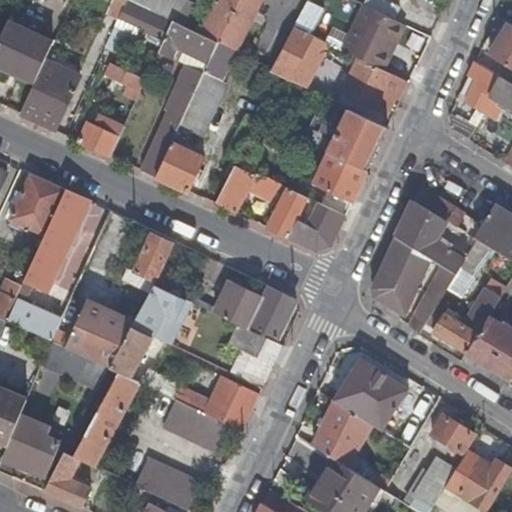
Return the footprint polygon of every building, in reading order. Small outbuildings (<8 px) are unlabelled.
[(125,4),(126,0),(111,0),(102,22),(114,27),(119,17),(125,4)] [(127,0),(172,22),(182,0),(127,0)] [(182,0),(172,22),(176,24),(187,1),(186,0),(182,0)] [(217,43),(218,43),(239,0),(216,0),(199,34),(217,43)] [(239,0),(218,43),(235,51),(261,0),(239,0)] [(271,68),(293,28),(302,11),(307,0),(290,0),(258,62),(271,68)] [(365,0),(363,5),(364,6),(394,21),(400,9),(382,0),(365,0)] [(176,24),(182,27),(194,4),(189,1),(187,1),(176,24)] [(167,25),(125,4),(119,17),(138,27),(162,38),(167,25)] [(364,6),(342,51),(357,58),(359,59),(382,70),(391,53),(387,52),(392,42),(395,43),(404,26),(394,21),(364,6)] [(44,60),(50,48),(40,44),(46,30),(20,17),(13,32),(3,28),(0,34),(0,70),(32,85),(44,60)] [(138,27),(119,17),(114,27),(105,47),(109,49),(108,51),(114,54),(125,32),(134,36),(138,27)] [(208,62),(217,43),(199,34),(182,27),(176,24),(172,22),(158,51),(178,61),(182,51),(208,62)] [(511,23),(510,22),(490,53),(511,67),(511,23)] [(312,37),(293,28),(271,68),(270,70),(289,80),(312,37)] [(327,44),(312,37),(289,80),(304,87),(327,44)] [(221,80),(235,51),(218,43),(217,43),(208,62),(203,73),(182,119),(178,127),(200,137),(225,83),(221,80)] [(186,65),(203,73),(208,62),(182,51),(178,61),(186,65)] [(382,70),(359,59),(345,88),(360,94),(357,100),(376,108),(383,95),(392,74),(382,70)] [(19,114),(53,130),(78,76),(44,60),(32,85),(19,114)] [(469,75),(471,76),(479,81),(469,97),(466,102),(494,120),(502,102),(511,108),(511,152),(505,163),(511,167),(511,82),(476,60),(469,75)] [(139,93),(147,75),(124,64),(120,74),(127,77),(123,86),(139,93)] [(170,143),(178,127),(182,119),(203,73),(186,65),(166,107),(168,108),(140,170),(155,177),(163,159),(170,143)] [(400,78),(392,74),(383,95),(390,98),(400,78)] [(462,92),(469,97),(479,81),(471,76),(462,92)] [(360,94),(345,88),(343,93),(357,100),(360,94)] [(387,128),(349,109),(332,144),(316,136),(311,145),(329,154),(366,172),(387,128)] [(258,119),(246,113),(235,134),(241,137),(248,141),(258,119)] [(457,116),(452,124),(454,131),(469,141),(477,129),(457,116)] [(109,156),(123,128),(98,117),(93,127),(87,124),(79,142),(109,156)] [(241,137),(235,134),(225,154),(231,157),(241,137)] [(201,157),(170,143),(163,159),(155,177),(187,192),(202,158),(201,157)] [(366,172),(329,154),(315,183),(328,190),(321,204),(345,215),(366,172)] [(308,198),(256,172),(254,176),(236,167),(215,205),(235,214),(247,190),(279,207),(267,228),(288,238),(308,198)] [(44,237),(65,191),(31,175),(9,221),(44,237)] [(421,186),(397,238),(431,258),(444,265),(445,266),(457,273),(460,269),(466,260),(436,242),(449,221),(459,228),(468,215),(421,186)] [(46,290),(88,201),(65,191),(44,237),(29,269),(24,280),(46,290)] [(330,246),(345,215),(321,204),(308,198),(288,238),(315,251),(330,246)] [(477,239),(478,240),(492,248),(511,260),(511,231),(511,228),(511,213),(497,204),(485,226),(477,239)] [(144,304),(154,285),(155,282),(153,281),(171,243),(152,235),(134,274),(137,275),(133,284),(124,280),(126,274),(101,262),(87,291),(76,286),(60,321),(50,341),(109,368),(131,327),(133,322),(138,314),(144,304)] [(418,286),(431,258),(397,238),(373,288),(375,297),(404,315),(405,313),(418,286)] [(474,277),(492,248),(478,240),(475,244),(466,260),(460,269),(474,277)] [(429,292),(407,328),(419,335),(421,332),(443,296),(452,283),(457,273),(445,266),(444,265),(428,291),(429,292)] [(474,277),(460,269),(457,273),(452,283),(465,291),(474,277)] [(137,275),(134,274),(128,271),(126,274),(124,280),(133,284),(137,275)] [(465,323),(456,318),(447,313),(435,332),(468,353),(490,317),(510,284),(494,274),(485,289),(486,289),(465,323)] [(0,318),(5,321),(21,286),(5,278),(0,288),(0,318)] [(228,283),(213,314),(240,326),(247,330),(250,326),(278,339),(295,304),(293,299),(267,286),(261,299),(228,283)] [(193,303),(154,285),(144,304),(138,314),(133,322),(131,327),(153,337),(165,343),(171,346),(193,303)] [(418,286),(405,313),(411,315),(424,289),(418,286)] [(6,321),(50,341),(60,321),(16,301),(6,321)] [(447,313),(456,318),(459,313),(450,308),(447,313)] [(504,326),(490,317),(468,353),(511,380),(511,378),(511,327),(506,324),(504,326)] [(247,330),(240,326),(231,345),(244,351),(273,365),(282,347),(247,330)] [(153,337),(131,327),(109,368),(108,369),(117,373),(130,379),(153,337)] [(165,343),(153,337),(130,379),(139,383),(174,400),(179,390),(208,405),(211,399),(150,370),(165,343)] [(108,369),(109,368),(50,341),(41,364),(97,390),(108,369)] [(244,351),(232,375),(261,389),(273,365),(244,351)] [(139,383),(130,379),(117,373),(73,456),(79,459),(94,467),(139,383)] [(222,377),(211,399),(208,405),(203,414),(229,426),(241,432),(259,395),(222,377)] [(21,412),(26,400),(0,388),(0,438),(9,442),(21,412)] [(179,390),(174,400),(176,401),(203,414),(208,405),(179,390)] [(357,400),(350,410),(360,416),(367,406),(357,400)] [(427,416),(416,409),(401,400),(387,423),(413,439),(427,416)] [(203,414),(176,401),(163,426),(215,454),(229,426),(203,414)] [(347,468),(369,421),(360,416),(350,410),(335,401),(313,446),(335,460),(347,468)] [(416,409),(427,416),(431,410),(420,403),(416,409)] [(52,425),(21,412),(9,442),(2,459),(45,477),(60,439),(48,434),(52,425)] [(475,435),(443,416),(431,435),(438,439),(433,446),(443,452),(445,449),(448,451),(442,461),(436,457),(426,473),(422,471),(418,477),(405,497),(411,501),(408,506),(409,506),(418,511),(429,511),(466,454),(464,453),(475,435)] [(73,456),(64,452),(43,491),(79,506),(89,488),(69,479),(79,459),(73,456)] [(364,459),(356,473),(377,486),(385,472),(364,459)] [(335,460),(309,502),(324,511),(361,511),(377,486),(356,473),(347,468),(335,460)] [(458,494),(487,511),(511,472),(511,470),(495,461),(488,473),(476,465),(458,494)] [(146,462),(134,486),(137,488),(187,511),(199,487),(146,462)] [(295,511),(297,509),(278,497),(270,490),(263,504),(276,511),(295,511)] [(164,511),(147,503),(142,511),(164,511)]
